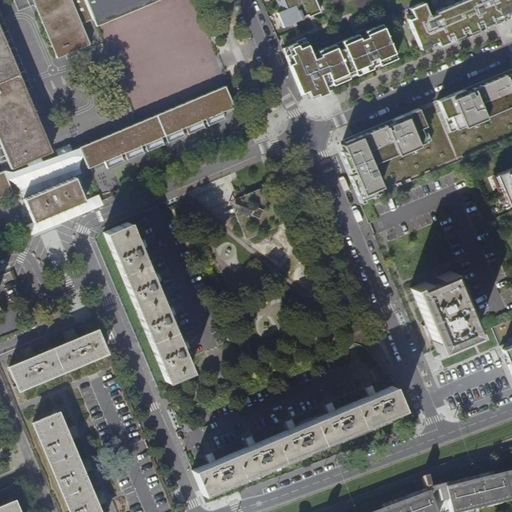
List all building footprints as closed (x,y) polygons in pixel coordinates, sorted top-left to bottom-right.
[(97,26),(156,0),(30,0),(57,60),(90,45),(80,23),(93,18),(97,26)] [(316,0),(277,0),(282,11),(278,12),(285,27),(321,11),(316,0)] [(425,2),(411,8),(415,17),(409,20),(421,46),(430,41),(430,40),(437,37),(441,45),(510,16),(506,8),(511,5),(511,1),(511,0),(465,0),(437,12),(438,14),(431,17),(425,2)] [(307,41),(284,51),(301,90),(307,87),(312,100),(329,93),(326,86),(397,56),(386,31),(370,38),(368,34),(360,37),(362,42),(323,59),(324,61),(317,64),(307,41)] [(7,32),(0,35),(24,91),(30,89),(7,32)] [(50,153),(24,91),(0,35),(0,34),(0,142),(12,170),(50,153)] [(511,70),(437,102),(451,134),(511,107),(511,70)] [(126,154),(141,147),(146,145),(163,138),(166,136),(182,130),(187,127),(202,121),(206,119),(222,112),(234,107),(225,85),(80,148),(90,170),(105,163),(121,156),(126,154)] [(417,108),(343,139),(344,143),(341,144),(343,149),(340,151),(349,172),(352,171),(353,173),(348,175),(360,203),(383,193),(372,166),(397,155),(396,155),(431,140),(417,108)] [(222,112),(206,119),(209,127),(226,119),(222,112)] [(202,121),(187,127),(190,135),(205,128),(202,121)] [(182,130),(166,136),(170,144),(185,137),(182,130)] [(163,138),(146,145),(149,153),(166,145),(163,138)] [(104,203),(103,200),(90,170),(80,148),(77,141),(50,153),(12,170),(6,172),(14,192),(32,234),(104,203)] [(0,158),(6,172),(12,170),(0,142),(0,158)] [(141,147),(126,154),(130,161),(145,155),(141,147)] [(121,156),(105,163),(109,171),(125,164),(121,156)] [(0,198),(14,192),(6,172),(0,174),(0,198)] [(284,225),(268,187),(242,197),(235,216),(246,241),(284,225)] [(127,224),(103,234),(165,382),(188,373),(180,353),(176,344),(166,319),(162,310),(152,284),(148,276),(138,251),(134,242),(127,224)] [(426,282),(411,288),(436,350),(475,334),(450,272),(436,278),(438,283),(428,287),(426,282)] [(9,369),(18,389),(103,352),(94,332),(9,369)] [(511,343),(501,348),(507,362),(506,362),(511,376),(511,343)] [(192,471),(201,494),(375,421),(401,410),(391,387),(192,471)] [(97,511),(56,413),(31,423),(68,511),(97,511)] [(376,511),(451,511),(511,497),(511,472),(425,494),(376,511)] [(428,485),(427,478),(422,479),(424,489),(442,485),(441,481),(428,485)] [(511,497),(451,511),(470,511),(498,504),(511,501),(511,497)] [(0,505),(0,511),(15,511),(11,501),(0,505)]
